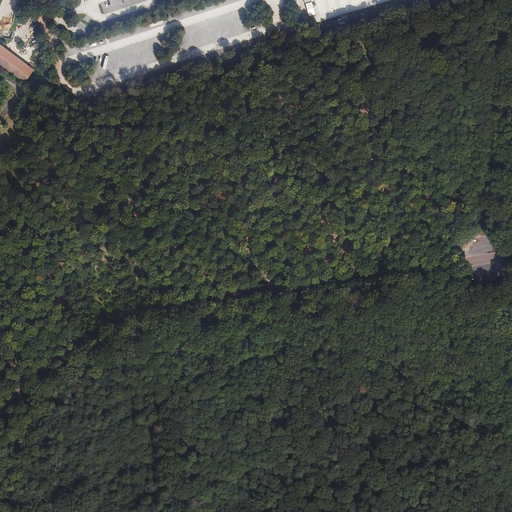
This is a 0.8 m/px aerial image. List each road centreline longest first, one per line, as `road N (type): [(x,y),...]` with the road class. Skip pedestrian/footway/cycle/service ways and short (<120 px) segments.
road 1 (unclassified): [(511,253),(137,312),(61,354),(0,413)]
road 2 (track): [(474,426),(58,118)]
road 3 (track): [(397,372),(336,350),(237,359),(136,351),(88,369),(60,394),(0,486)]
road 4 (motorway): [(202,511),(0,153)]
road 5 (track): [(58,118),(423,0)]
road 6 (motorway): [(0,185),(184,511)]
